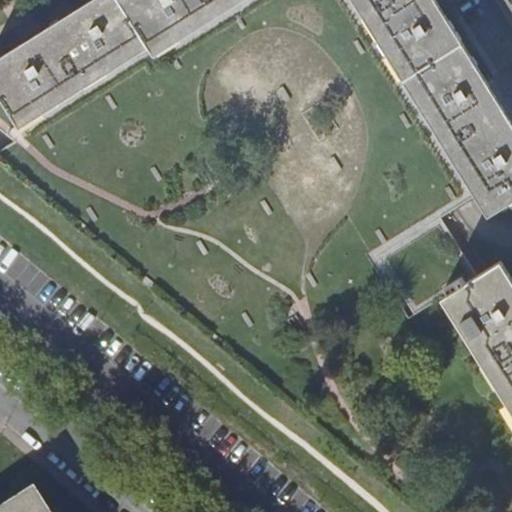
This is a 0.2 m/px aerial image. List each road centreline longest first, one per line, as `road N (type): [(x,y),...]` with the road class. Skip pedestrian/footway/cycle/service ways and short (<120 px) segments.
road 1 (residential): [(265,511),(116,387)]
road 2 (residential): [(116,387),(0,290)]
